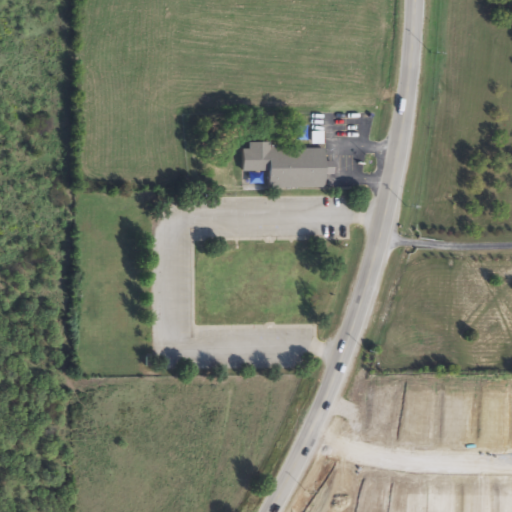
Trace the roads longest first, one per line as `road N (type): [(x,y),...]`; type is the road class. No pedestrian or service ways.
road 1 (tertiary): [(274,511),(311,438),(391,220),(412,88),(414,0)]
road 2 (residential): [(311,438),(408,461),(511,462)]
